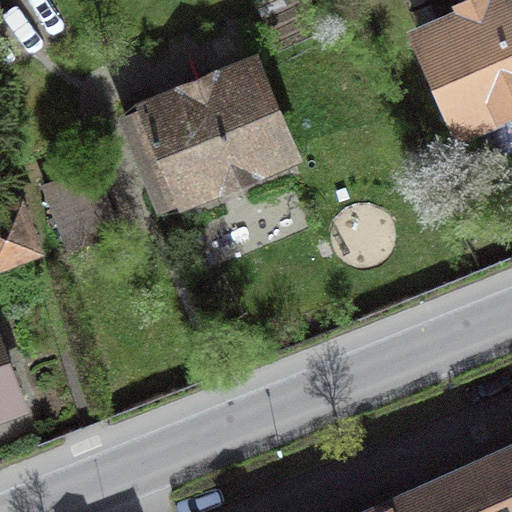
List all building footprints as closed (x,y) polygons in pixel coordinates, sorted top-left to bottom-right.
[(511,89),(511,0),(485,0),(411,34),(450,118),(511,89)] [(173,193),(290,145),(253,54),(136,103),(173,193)] [(87,154),(42,171),(46,181),(66,232),(110,215),(87,154)] [(13,169),(0,173),(0,245),(36,232),(13,169)] [(0,398),(22,390),(0,333),(0,398)] [(511,511),(511,428),(318,511),(511,511)]
